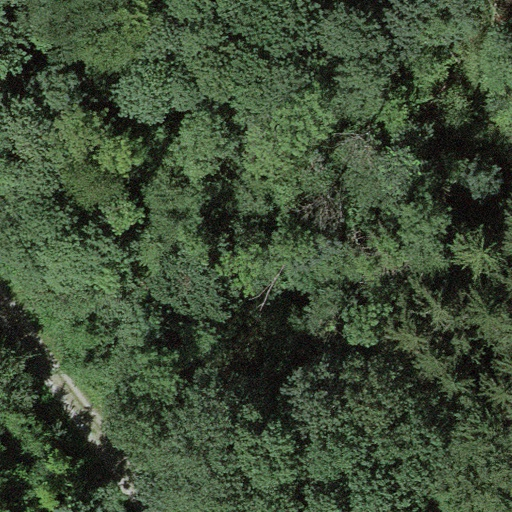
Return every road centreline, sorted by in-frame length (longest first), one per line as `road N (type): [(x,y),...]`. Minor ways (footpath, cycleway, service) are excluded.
road 1 (motorway): [(511,92),(0,190)]
road 2 (motorway): [(0,434),(511,342)]
road 3 (track): [(156,511),(0,291)]
